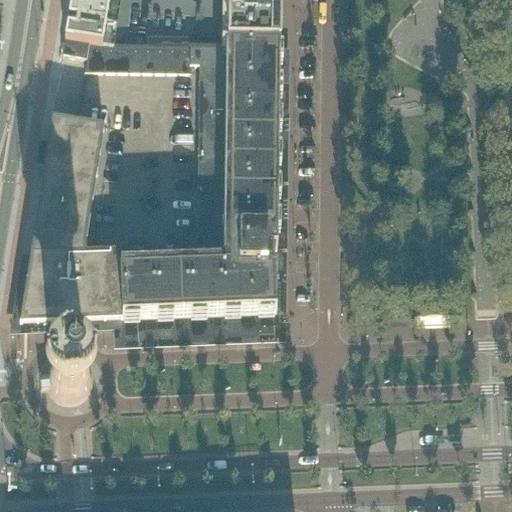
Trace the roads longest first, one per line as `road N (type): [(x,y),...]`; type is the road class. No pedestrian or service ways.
road 1 (secondary): [(511,455),(67,473),(0,465)]
road 2 (residential): [(333,0),(329,309)]
road 3 (secondary): [(65,511),(327,499)]
road 4 (secondary): [(327,499),(511,493)]
road 5 (secondary): [(0,223),(14,98)]
